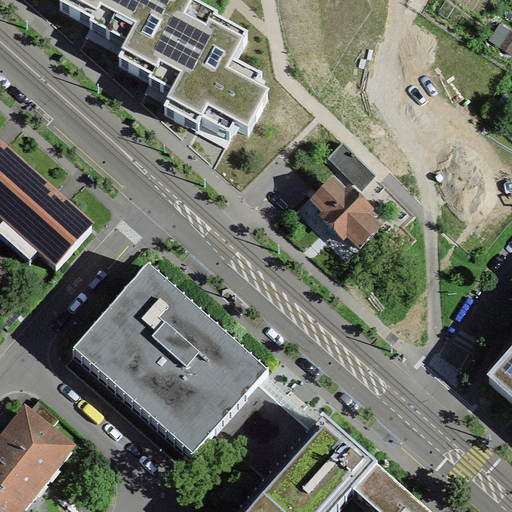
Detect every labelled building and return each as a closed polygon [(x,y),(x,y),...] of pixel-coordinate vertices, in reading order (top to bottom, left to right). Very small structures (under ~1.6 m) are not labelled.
[(73,0),(62,21),(80,31),(97,40),(100,33),(137,52),(123,77),(142,88),(156,95),(160,88),(181,100),(168,125),(189,137),(201,143),(206,133),(248,156),(269,117),(275,105),(253,93),(259,81),(242,71),(255,46),(191,12),(197,0),(73,0)] [(364,188),(375,177),(344,146),(331,158),(344,171),(345,169),(364,188)] [(0,222),(7,228),(0,236),(0,238),(29,265),(38,255),(56,272),(91,232),(54,199),(0,151),(0,222)] [(315,204),(327,217),(324,221),(333,230),(343,240),(347,236),(359,249),(377,231),(371,224),(375,220),(350,194),(345,199),(333,186),(315,204)] [(387,246),(398,257),(415,240),(405,230),(387,246)] [(72,358),(74,359),(192,464),(226,425),(235,434),(230,440),(275,479),(313,436),(259,388),(269,377),(208,323),(149,271),(126,296),(125,295),(93,331),(95,332),(72,358)] [(511,357),(489,384),(511,404),(511,357)] [(38,402),(29,413),(48,430),(57,419),(38,402)] [(0,511),(25,511),(71,454),(25,417),(0,448),(0,511)] [(323,425),(313,436),(275,479),(245,511),(348,511),(355,504),(350,499),(375,471),(325,427),(323,425)] [(423,511),(377,471),(354,498),(369,511),(423,511)]
